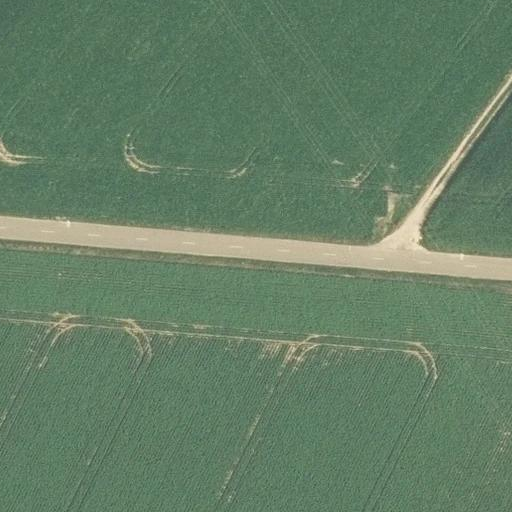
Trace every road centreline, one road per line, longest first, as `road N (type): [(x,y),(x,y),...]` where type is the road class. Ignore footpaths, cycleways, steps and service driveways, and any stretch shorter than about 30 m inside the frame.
road 1 (unclassified): [(511,267),(0,228)]
road 2 (track): [(511,80),(389,256)]
